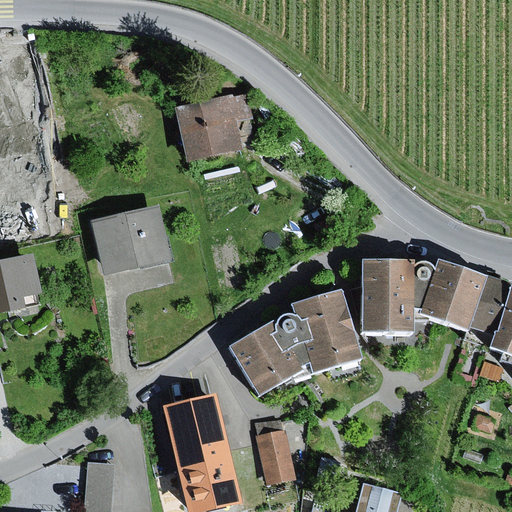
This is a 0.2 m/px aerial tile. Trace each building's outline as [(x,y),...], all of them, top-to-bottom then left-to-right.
[(239,90),(168,104),(179,159),(234,148),(228,119),(244,116),(239,90)] [(152,208),(85,223),(97,275),(163,260),(152,208)] [(24,252),(0,258),(0,311),(36,303),(24,252)] [(404,259),(352,259),(350,330),(400,331),(400,307),(410,308),(408,313),(459,331),(480,276),(427,258),(424,269),(422,266),(419,263),(416,262),(413,262),(411,262),(408,263),(406,264),(404,266),(404,259)] [(479,346),(502,284),(480,276),(459,331),(456,338),(479,346)] [(511,293),(502,284),(479,346),(511,362),(511,293)] [(269,322),(224,348),(252,398),(295,374),(293,368),(303,363),(307,375),(355,360),(336,292),(286,306),(291,315),(287,316),(284,315),(281,315),(279,316),(276,317),(274,318),(272,321),(270,324),(269,322)] [(207,394),(155,406),(179,511),(189,511),(232,502),(207,394)] [(281,431),(253,437),(263,485),(291,479),(281,431)] [(320,458),(315,477),(333,481),(337,463),(320,458)] [(107,511),(110,464),(83,462),(79,511),(107,511)] [(365,485),(357,511),(396,511),(401,496),(365,485)]
